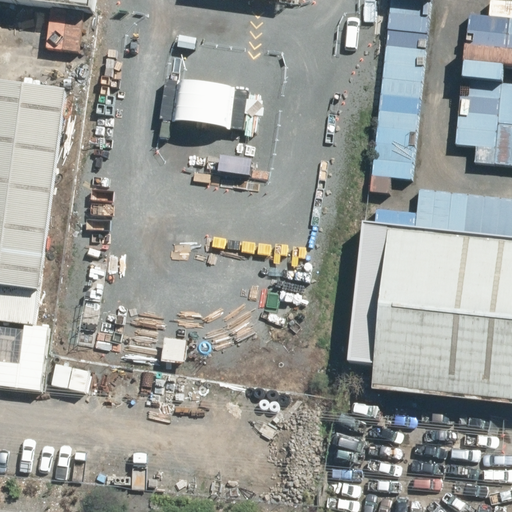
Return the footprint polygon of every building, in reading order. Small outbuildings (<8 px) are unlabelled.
[(94,0),(0,0),(0,2),(92,15),(94,0)] [(69,94),(0,85),(0,283),(43,290),(69,94)] [(401,192),(379,191),(377,223),(400,224),(401,192)] [(511,238),(368,225),(354,368),(370,370),(367,396),(511,409),(511,238)] [(49,341),(4,339),(2,385),(46,387),(49,341)]
